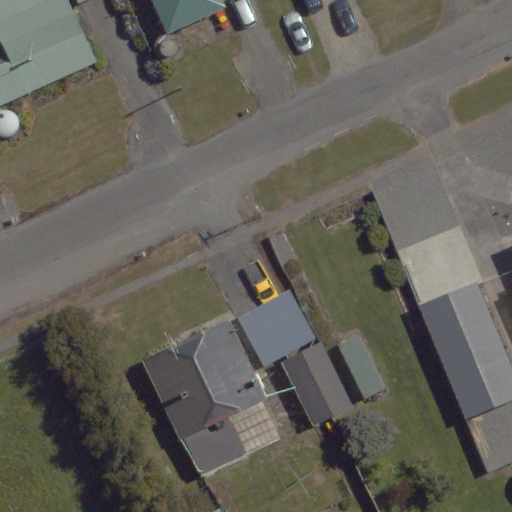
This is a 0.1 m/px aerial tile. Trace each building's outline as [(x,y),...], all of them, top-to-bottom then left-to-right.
[(0,110),(101,69),(71,0),(0,0),(0,33),(13,64),(0,69),(0,110)] [(153,0),(171,39),(255,0),(153,0)] [(360,428),(358,424),(350,411),(355,408),(322,348),(293,294),(242,322),(270,374),(283,367),(317,429),(323,425),(331,439),(333,443),(360,428)] [(239,322),(143,364),(197,487),(292,445),(239,322)] [(360,325),(333,338),(364,399),(390,386),(360,325)]
